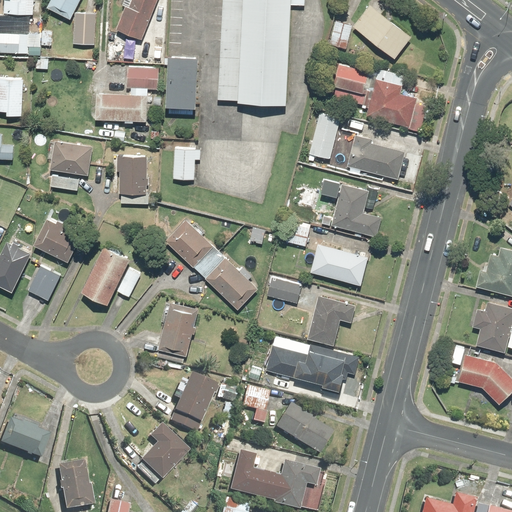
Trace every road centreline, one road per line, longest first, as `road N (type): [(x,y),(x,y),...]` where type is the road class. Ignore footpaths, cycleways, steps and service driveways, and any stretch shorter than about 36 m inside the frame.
road 1 (tertiary): [(390,422),(466,103)]
road 2 (residential): [(511,456),(390,422)]
